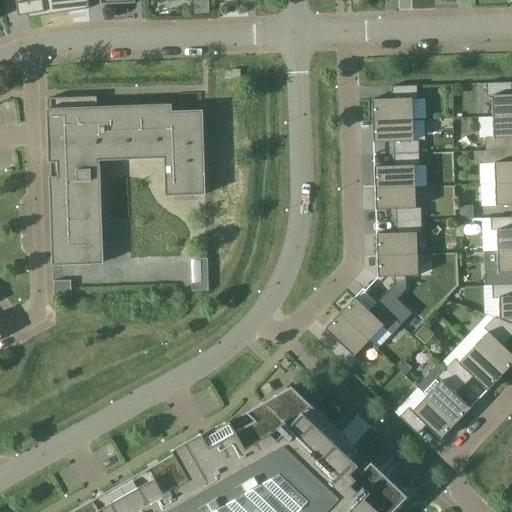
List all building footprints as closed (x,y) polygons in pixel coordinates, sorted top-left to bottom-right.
[(71,8),(71,11),(89,9),(88,0),(15,0),(18,16),(27,15),(71,8)] [(511,116),(511,83),(487,84),(488,96),(493,96),(494,118),(511,116)] [(418,86),(393,87),(393,99),(373,100),(374,122),(414,120),(413,99),(418,99),(418,86)] [(49,130),(50,161),(54,260),(72,259),(91,258),(91,262),(91,264),(103,263),(102,238),(101,220),(100,179),(99,166),(100,166),(99,160),(111,160),(122,160),(149,159),(165,159),(165,163),(164,163),(165,183),(166,192),(165,192),(165,196),(175,196),(175,189),(197,188),(197,193),(197,195),(203,195),(206,195),(204,139),(203,139),(203,120),(203,111),(196,111),(196,113),(197,113),(197,118),(174,119),(174,112),(164,112),(141,113),(133,113),(110,114),(98,114),(97,97),(92,97),(71,98),(50,98),(51,130),(49,130)] [(511,116),(494,118),(494,138),(489,139),(490,151),(511,150),(511,116)] [(414,120),(374,122),(374,143),(394,143),(395,155),(420,154),(420,141),(414,141),(414,120)] [(511,150),(490,151),(490,164),(495,164),(496,185),(511,184),(511,150)] [(420,154),(395,155),(395,167),(375,167),(376,189),(416,188),(415,167),(420,166),(420,154)] [(511,184),(496,185),(497,206),(511,205),(511,184)] [(416,188),(376,189),(377,210),(397,210),(397,222),(422,221),(422,208),(417,208),(416,188)] [(459,206),(460,219),(473,219),(473,206),(459,206)] [(511,251),(511,217),(492,219),(492,231),(497,231),(498,252),(511,251)] [(422,221),(397,222),(398,234),(377,235),(378,256),(418,255),(418,234),(423,234),(422,221)] [(511,251),(498,252),(499,274),(511,273),(511,251)] [(418,255),(378,256),(379,278),(419,276),(418,255)] [(501,320),(511,324),(511,285),(493,286),(494,299),(500,298),(501,320)] [(356,298),(341,314),(370,341),(384,326),(388,330),(397,321),(378,303),(370,312),(356,298)] [(370,341),(341,314),(326,329),(340,343),(332,352),(350,370),(359,360),(355,357),(370,341)] [(488,333),(474,348),(503,376),(511,366),(511,354),(504,346),(511,337),(511,324),(501,320),(495,318),(484,329),(488,333)] [(414,335),(424,345),(434,335),(424,325),(414,335)] [(474,348),(460,363),(455,359),(446,368),(465,386),(474,377),(488,391),(503,376),(474,348)] [(412,368),(405,362),(398,369),(405,375),(412,368)] [(465,386),(446,368),(438,377),(442,382),(428,397),(457,424),(472,409),(457,395),(465,386)] [(392,511),(407,497),(371,462),(363,471),(350,459),(358,450),(292,387),(70,511),(392,511)] [(419,435),(427,426),(442,440),(457,424),(428,397),(413,412),(409,408),(401,418),(419,435)]
